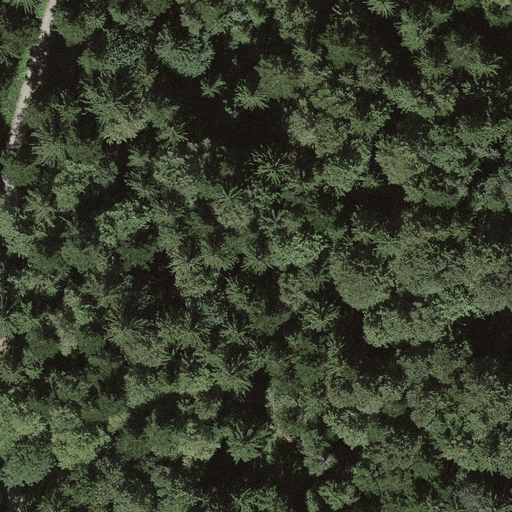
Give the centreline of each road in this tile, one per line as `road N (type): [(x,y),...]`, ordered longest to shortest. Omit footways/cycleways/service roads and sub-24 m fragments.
road 1 (track): [(0,221),(5,162),(56,0)]
road 2 (track): [(15,511),(0,383)]
